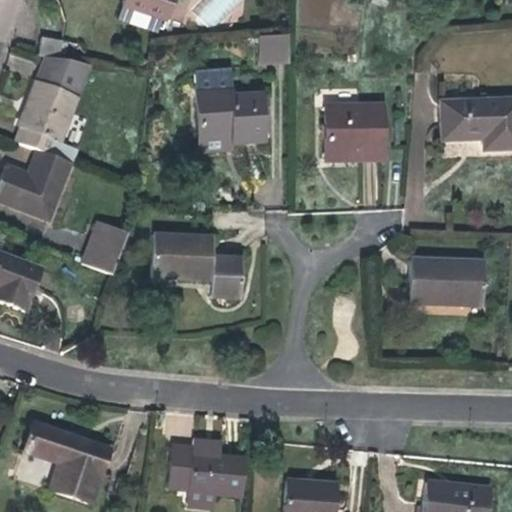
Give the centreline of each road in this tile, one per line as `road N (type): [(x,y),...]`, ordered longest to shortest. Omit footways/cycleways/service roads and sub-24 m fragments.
road 1 (residential): [(0,352),(172,392),(292,397)]
road 2 (residential): [(292,397),(511,407)]
road 3 (residential): [(292,397),(304,271),(361,232)]
